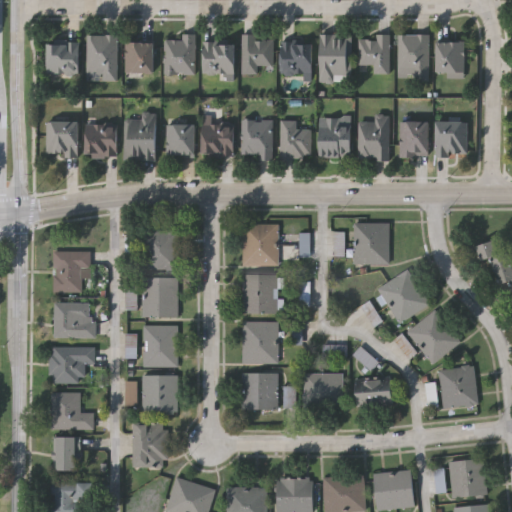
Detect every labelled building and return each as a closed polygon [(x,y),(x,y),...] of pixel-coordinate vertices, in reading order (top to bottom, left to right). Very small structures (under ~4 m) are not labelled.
[(116,34),(116,80),(85,80),(85,34),(116,34)] [(180,39),(181,34),(194,34),(193,74),(163,73),(163,39),(180,39)] [(257,73),(241,73),(241,34),(254,34),(254,39),(272,39),(272,65),(257,65),(257,73)] [(349,34),(349,80),(319,80),(319,34),(349,34)] [(427,34),(427,78),(397,78),(397,34),(427,34)] [(388,72),(371,72),(371,64),(357,64),(357,36),(388,36),(388,72)] [(280,75),(280,40),(310,40),(310,75),(280,75)] [(202,74),(202,41),(233,41),(233,74),(202,74)] [(435,72),(435,41),(463,41),(463,78),(445,78),(445,72),(435,72)] [(77,42),(77,74),(46,74),(46,42),(77,42)] [(153,42),(153,72),(124,72),(124,42),(153,42)] [(155,114),(155,159),(123,159),(123,114),(155,114)] [(357,158),(357,120),(373,120),(373,114),(387,114),(387,158),(357,158)] [(318,156),(318,116),(349,116),(349,156),(318,156)] [(240,119),(271,119),(271,159),(256,159),(256,154),(240,154),(240,119)] [(309,128),(309,158),(279,158),(279,119),(295,119),(295,128),(309,128)] [(77,120),(77,156),(46,156),(46,120),(77,120)] [(427,156),(399,156),(399,120),(427,120),(427,156)] [(435,154),(435,120),(466,120),(466,154),(435,154)] [(115,124),(115,157),(84,156),(85,124),(115,124)] [(165,155),(165,124),(194,124),(194,155),(165,155)] [(232,156),(202,156),(202,124),(232,124),(232,156)] [(391,263),(355,263),(355,221),(391,221),(391,263)] [(280,264),(243,264),(243,222),(280,222),(280,264)] [(144,268),(144,229),(167,229),(167,227),(175,227),(175,229),(179,229),(179,268),(175,268),(175,270),(167,270),(167,268),(144,268)] [(138,261),(125,261),(125,236),(138,236),(138,261)] [(511,261),(511,286),(510,280),(500,283),(491,255),(482,259),(477,244),(494,238),(499,252),(508,249),(511,261)] [(88,266),(81,266),(81,290),(52,290),(52,249),(88,249),(88,266)] [(432,302),(401,323),(387,301),(383,304),(378,295),(382,292),(378,287),(408,267),(432,302)] [(278,312),(243,312),(243,272),(278,272),(278,312)] [(143,315),(143,297),(140,296),(140,290),(143,291),(143,276),(180,276),(180,315),(143,315)] [(52,300),(89,300),(89,335),(52,335),(52,300)] [(462,341),(434,363),(408,330),(436,308),(462,341)] [(279,320),(280,362),(243,362),(243,320),(279,320)] [(144,365),(144,349),(146,349),(146,344),(148,344),(148,340),(144,340),(144,323),(179,323),(179,365),(144,365)] [(138,356),(126,356),(127,332),(128,332),(128,327),(133,327),(133,332),(138,332),(138,356)] [(94,345),(93,362),(83,362),(83,381),(49,380),(50,344),(94,345)] [(380,361),(372,370),(369,368),(365,372),(362,369),(366,364),(354,353),(362,344),(380,361)] [(480,402),(476,403),(476,404),(468,405),(468,404),(444,406),(440,368),(462,366),(462,364),(471,363),(471,365),(475,364),(480,402)] [(242,371),(279,371),(279,407),(242,408),(242,371)] [(344,372),(343,392),(346,392),(345,400),(344,400),(344,408),(305,407),(305,372),(344,372)] [(179,409),(175,409),(175,413),(167,413),(167,409),(143,409),(143,373),(179,373),(179,409)] [(393,403),(385,403),(385,406),(370,407),(370,404),(358,404),(357,382),(365,382),(365,378),(382,377),(383,381),(392,380),(393,403)] [(138,379),(138,404),(126,404),(126,379),(138,379)] [(283,408),(296,408),(296,388),(283,388),(283,408)] [(50,427),(50,390),(79,390),(79,410),(92,410),(92,427),(50,427)] [(164,421),(164,428),(169,428),(169,458),(164,458),(164,466),(133,466),(133,428),(130,428),(130,421),(164,421)] [(51,471),(51,435),(77,435),(77,471),(51,471)] [(453,496),(449,460),(485,456),(489,492),(485,493),(485,497),(477,498),(477,494),(453,496)] [(416,505),(378,509),(374,472),(412,468),(416,505)] [(326,511),(323,476),(365,473),(367,509),(326,511)] [(209,511),(175,511),(166,509),(177,475),(217,488),(209,511)] [(314,511),(277,511),(277,489),(275,490),(275,484),(277,484),(277,479),(281,479),(281,475),(310,475),(310,478),(314,478),(314,483),(316,483),(317,490),(314,490),(314,511)] [(49,511),(50,480),(90,480),(90,498),(86,498),(86,511),(49,511)] [(268,511),(228,511),(228,485),(268,486),(268,511)] [(455,511),(455,505),(490,502),(491,511),(455,511)]
